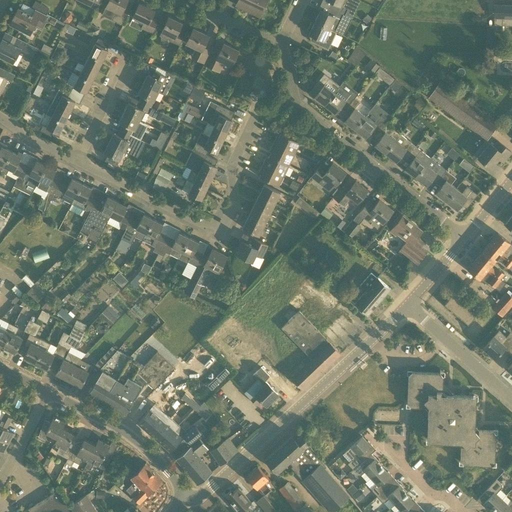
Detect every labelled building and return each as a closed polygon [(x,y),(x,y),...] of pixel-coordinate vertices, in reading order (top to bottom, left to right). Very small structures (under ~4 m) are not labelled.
[(123,25),(129,13),(123,10),(127,0),(108,0),(106,6),(115,10),(111,19),(123,25)] [(260,16),(267,0),(239,0),(237,5),(260,16)] [(345,15),(350,3),(352,3),(353,0),(328,0),(333,2),(330,8),(345,15)] [(152,33),(158,21),(151,18),(155,10),(139,3),(133,17),(144,22),(141,28),(152,33)] [(49,8),(42,4),(39,11),(46,14),(49,8)] [(511,5),(494,5),(494,18),(494,25),(502,25),(502,19),(511,18),(511,5)] [(35,25),(41,28),(48,14),(46,14),(39,11),(35,9),(32,15),(18,8),(9,24),(24,32),(23,34),(29,37),(30,35),(31,35),(35,25)] [(345,15),(330,8),(327,13),(320,10),(315,22),(337,32),(339,31),(340,28),(340,26),(345,15)] [(67,22),(71,15),(64,11),(59,18),(67,22)] [(52,17),(49,22),(54,25),(56,21),(57,19),(52,17)] [(180,45),(185,33),(179,30),(183,23),(168,17),(160,35),(161,36),(161,40),(168,39),(180,45)] [(89,25),(79,20),(76,27),(87,32),(89,25)] [(328,50),(331,44),(336,34),(337,32),(315,22),(309,34),(316,37),(313,43),(328,50)] [(97,35),(100,29),(90,24),(89,25),(87,32),(86,33),(92,36),(94,33),(97,35)] [(205,63),(211,50),(203,47),(209,35),(193,28),(186,43),(196,48),(192,57),(205,63)] [(14,45),(2,38),(0,42),(0,49),(1,50),(0,51),(0,57),(13,64),(19,54),(31,60),(36,48),(17,38),(14,45)] [(104,57),(108,50),(107,49),(95,43),(92,51),(104,57)] [(231,66),(239,50),(224,43),(219,54),(211,50),(205,63),(204,64),(219,72),(224,63),(231,66)] [(356,46),(349,55),(358,62),(364,53),(356,46)] [(98,69),(104,57),(92,51),(86,62),(98,69)] [(371,59),(365,68),(374,74),(375,72),(377,70),(377,69),(380,66),(371,59)] [(92,81),(98,69),(86,62),(79,74),(92,81)] [(484,62),(483,70),(492,70),(492,62),(484,62)] [(0,74),(0,85),(4,87),(8,79),(12,81),(15,75),(3,69),(0,74)] [(163,82),(166,76),(155,71),(153,74),(150,79),(146,77),(143,84),(158,92),(165,95),(168,89),(167,85),(163,82)] [(86,93),(92,81),(79,74),(73,87),(86,93)] [(325,105),(335,92),(329,88),(334,82),(324,74),(314,86),(319,91),(314,97),(325,105)] [(45,79),(41,77),(37,85),(41,86),(43,83),(46,86),(48,82),(45,79)] [(402,85),(395,80),(390,86),(397,92),(402,85)] [(487,139),(499,122),(440,80),(428,98),(487,139)] [(187,81),(183,90),(190,93),(194,84),(187,81)] [(150,107),(154,100),(158,92),(143,84),(138,94),(142,96),(139,101),(150,107)] [(340,107),(345,111),(355,98),(354,98),(339,86),(335,92),(325,105),(335,113),(340,107)] [(57,92),(52,103),(70,112),(75,101),(68,97),(70,92),(60,87),(57,92)] [(195,100),(200,90),(194,87),(189,98),(195,100)] [(355,129),(365,116),(360,112),(365,106),(355,98),(345,111),(349,115),(345,121),(355,129)] [(419,98),(416,102),(422,107),(425,103),(419,98)] [(124,112),(139,120),(144,123),(148,114),(160,120),(163,113),(160,111),(150,107),(139,101),(137,106),(129,102),(124,112)] [(227,131),(232,120),(230,120),(234,112),(209,101),(201,119),(215,126),(227,131)] [(160,111),(163,106),(156,102),(153,108),(160,111)] [(64,123),(70,112),(52,103),(46,114),(52,116),(64,123)] [(192,106),(189,113),(199,118),(203,110),(192,105),(192,106)] [(180,118),(185,120),(188,113),(184,111),(180,118)] [(120,130),(132,135),(133,132),(139,120),(124,112),(119,122),(123,124),(120,130)] [(188,113),(185,120),(190,123),(193,115),(188,113)] [(385,122),(376,114),(371,121),(365,116),(355,129),(365,137),(370,131),(375,135),(385,122)] [(59,134),(64,123),(52,116),(46,127),(59,134)] [(169,116),(165,123),(172,126),(176,119),(169,116)] [(415,117),(411,122),(415,126),(419,121),(415,117)] [(385,153),(395,140),(400,134),(385,122),(375,135),(380,139),(375,145),(385,153)] [(227,131),(215,126),(210,136),(222,142),(227,131)] [(132,135),(120,130),(118,135),(113,133),(108,143),(124,151),(131,154),(139,139),(137,139),(132,135)] [(222,142),(210,136),(201,132),(196,142),(209,149),(208,149),(217,153),(222,142)] [(300,143),(281,134),(279,137),(277,136),(273,144),(294,154),(300,143)] [(406,159),(416,146),(400,134),(395,140),(385,153),(396,161),(401,155),(406,159)] [(511,152),(498,141),(494,146),(490,143),(478,159),(490,168),(501,155),(506,159),(511,152)] [(0,170),(1,171),(11,151),(6,148),(7,146),(0,142),(0,170)] [(116,166),(124,151),(108,143),(103,153),(108,155),(105,160),(116,166)] [(289,165),(294,154),(273,144),(269,151),(271,152),(270,155),(289,165)] [(416,177),(426,164),(431,158),(416,146),(406,159),(411,163),(405,169),(416,177)] [(452,148),(447,154),(454,159),(459,153),(452,148)] [(17,154),(11,151),(1,171),(7,174),(9,170),(13,172),(12,173),(18,176),(24,164),(19,161),(23,154),(18,151),(17,154)] [(212,178),(217,167),(215,166),(217,160),(200,152),(192,168),(212,178)] [(289,165),(270,155),(268,159),(266,157),(262,165),(284,176),(289,165)] [(436,183),(446,170),(431,158),(426,164),(416,177),(426,185),(431,179),(436,183)] [(468,170),(471,165),(461,159),(458,164),(468,170)] [(41,162),(36,160),(32,168),(24,164),(18,176),(15,183),(24,188),(26,184),(34,188),(36,185),(39,179),(46,165),(41,163),(41,162)] [(345,172),(333,162),(327,170),(320,165),(311,176),(329,190),(334,184),(335,185),(337,184),(345,172)] [(39,179),(36,185),(48,192),(44,200),(49,203),(51,199),(54,194),(60,182),(52,178),(56,170),(52,168),(51,168),(46,165),(39,179)] [(278,187),(284,176),(262,165),(259,173),(261,174),(259,177),(278,187)] [(167,184),(173,174),(161,168),(156,178),(167,184)] [(207,189),(212,178),(192,168),(186,179),(207,189)] [(446,201),(456,188),(451,184),(456,178),(446,170),(436,183),(441,187),(436,193),(446,201)] [(142,182),(146,175),(138,171),(135,179),(142,182)] [(76,180),(72,178),(68,186),(60,182),(54,194),(51,199),(59,203),(62,198),(72,203),(75,197),(82,183),(77,181),(76,180)] [(201,200),(207,189),(186,179),(181,190),(201,200)] [(342,185),(341,187),(334,195),(333,197),(344,206),(351,197),(363,207),(368,201),(362,196),(367,190),(355,180),(348,190),(342,185)] [(82,183),(75,197),(72,203),(84,210),(84,209),(90,212),(96,200),(88,196),(92,188),(87,186),(82,183)] [(259,236),(280,192),(264,184),(243,228),(259,236)] [(477,194),(472,190),(467,186),(462,193),(456,188),(446,201),(457,209),(462,203),(467,207),(477,194)] [(5,189),(0,197),(5,200),(9,191),(5,189)] [(104,229),(108,221),(110,215),(117,201),(112,199),(113,199),(112,198),(107,196),(104,204),(96,200),(90,212),(81,230),(90,234),(95,224),(104,229)] [(316,218),(320,213),(299,197),(295,202),(316,218)] [(49,203),(44,200),(42,199),(38,208),(45,211),(49,203)] [(363,207),(358,213),(364,218),(368,221),(369,220),(372,222),(371,223),(378,228),(382,222),(383,223),(393,210),(379,199),(374,206),(368,201),(363,207)] [(122,204),(117,201),(110,215),(120,220),(121,220),(123,221),(120,227),(125,230),(131,218),(123,214),(127,206),(123,204),(122,204)] [(320,213),(328,219),(333,213),(325,207),(320,213)] [(148,216),(143,214),(139,222),(131,218),(125,230),(121,238),(132,243),(135,236),(143,240),(146,233),(153,219),(148,217),(148,216)] [(418,237),(422,231),(403,215),(390,232),(396,237),(399,233),(408,240),(399,250),(417,264),(427,251),(421,246),(424,242),(418,237)] [(339,217),(334,224),(340,229),(346,222),(339,217)] [(158,222),(153,219),(146,233),(143,240),(155,246),(153,251),(158,254),(167,236),(159,232),(163,224),(159,222),(158,222)] [(352,237),(359,229),(361,226),(359,224),(353,220),(350,223),(344,231),(352,237)] [(183,235),(179,232),(175,240),(167,236),(158,254),(163,256),(166,252),(178,258),(189,237),(184,235),(183,235)] [(511,253),(511,254),(511,253),(511,245),(510,243),(498,233),(489,243),(511,262),(511,253)] [(194,240),(189,237),(178,258),(187,262),(188,261),(197,266),(203,254),(195,250),(199,242),(195,240),(194,240)] [(268,246),(263,243),(254,239),(251,245),(242,241),(236,254),(251,262),(255,254),(262,258),(268,246)] [(378,249),(374,244),(373,243),(367,248),(372,254),(378,249)] [(511,262),(489,243),(483,251),(495,261),(498,258),(504,263),(503,263),(511,271),(511,270),(511,262)] [(218,272),(226,256),(212,249),(208,257),(203,254),(197,266),(183,292),(195,298),(206,276),(210,267),(218,272)] [(497,271),(491,266),(495,261),(483,251),(476,259),(500,279),(504,274),(498,269),(497,271)] [(500,279),(476,259),(468,270),(480,280),(480,279),(486,283),(489,283),(499,291),(506,283),(500,279)] [(317,268),(312,273),(317,277),(322,272),(317,268)] [(113,278),(120,285),(126,279),(119,272),(113,278)] [(377,278),(371,273),(360,285),(366,291),(355,304),(367,315),(390,289),(377,277),(377,278)] [(256,324),(245,334),(252,340),(256,337),(265,346),(260,351),(264,355),(269,350),(275,357),(270,362),(274,366),(279,361),(286,367),(285,368),(299,382),(323,359),(323,360),(324,359),(321,355),(326,350),(329,354),(330,353),(330,352),(353,329),(341,316),(339,314),(339,315),(332,309),(337,304),(333,300),(329,305),(322,298),(327,294),(323,290),(318,294),(309,284),(312,281),(306,274),(296,285),(301,290),(294,297),(296,299),(296,298),(300,302),(300,303),(325,328),(323,331),(324,332),(316,340),(316,339),(310,345),(303,353),(302,352),(299,354),(268,323),(261,330),(256,324)] [(135,275),(130,284),(138,288),(143,279),(135,275)] [(502,316),(511,305),(511,296),(507,292),(493,308),(502,316)] [(468,324),(478,313),(454,293),(444,304),(468,324)] [(40,309),(36,317),(44,322),(48,313),(40,309)] [(110,325),(115,320),(104,310),(99,315),(110,325)] [(148,324),(153,329),(159,322),(155,318),(148,324)] [(30,334),(35,322),(30,320),(24,331),(30,334)] [(35,322),(30,334),(34,336),(35,336),(41,325),(35,322)] [(0,345),(15,353),(22,338),(15,335),(18,328),(10,323),(0,343),(0,345)] [(5,330),(0,327),(0,324),(0,323),(0,343),(10,323),(9,323),(5,330)] [(73,353),(82,343),(80,342),(85,331),(74,325),(69,335),(64,346),(68,348),(73,353)] [(506,337),(499,330),(493,336),(483,347),(495,358),(503,348),(510,354),(511,352),(511,334),(510,333),(506,337)] [(64,346),(69,335),(63,332),(58,343),(64,346)] [(46,341),(35,336),(34,336),(24,357),(35,363),(46,341)] [(47,369),(54,355),(47,351),(51,344),(46,341),(35,363),(47,369)] [(117,350),(109,359),(100,369),(102,371),(89,393),(100,399),(108,385),(112,387),(129,357),(117,350)] [(175,368),(158,351),(144,366),(129,357),(112,387),(108,385),(100,399),(126,415),(146,381),(154,389),(163,380),(175,368)] [(78,362),(79,360),(67,354),(64,360),(63,359),(56,373),(68,380),(77,362),(78,362)] [(104,355),(95,365),(100,369),(109,359),(104,355)] [(264,385),(250,398),(256,405),(261,400),(266,405),(278,394),(265,380),(270,376),(261,367),(262,366),(257,361),(252,366),(257,370),(253,374),(264,385)] [(81,386),(88,372),(76,366),(78,362),(77,362),(68,380),(81,386)] [(492,465),(495,462),(496,434),(493,430),(479,430),(475,426),(476,399),(473,396),(448,395),(448,391),(447,389),(443,389),(443,376),(440,373),(412,372),(408,375),(407,403),(410,407),(425,407),(428,411),(427,438),(430,442),(457,443),(461,446),(460,461),(463,464),(492,465)] [(10,401),(16,404),(19,394),(13,392),(10,401)] [(179,424),(169,416),(164,412),(161,409),(159,408),(154,404),(150,409),(149,409),(137,422),(153,436),(177,457),(199,438),(203,435),(195,426),(187,432),(179,424)] [(6,429),(12,417),(5,414),(2,420),(0,418),(0,438),(9,443),(14,433),(6,429)] [(62,428),(65,422),(54,416),(51,422),(44,419),(38,435),(49,441),(52,435),(57,438),(62,428)] [(70,440),(73,434),(62,428),(57,438),(54,443),(59,446),(56,452),(68,458),(76,442),(70,440)] [(326,467),(302,435),(295,441),(291,436),(265,459),(277,473),(289,463),(292,466),(291,467),(302,480),(329,511),(332,511),(349,497),(324,469),(326,467)] [(367,442),(362,436),(345,452),(352,460),(348,463),(353,469),(357,465),(371,453),(376,449),(368,440),(367,442)] [(0,450),(3,453),(9,443),(0,438),(0,450)] [(198,484),(212,472),(197,453),(205,445),(199,438),(177,457),(176,458),(198,484)] [(91,455),(95,445),(84,439),(81,445),(76,442),(68,458),(65,463),(71,466),(74,461),(79,464),(82,458),(88,461),(91,455)] [(105,469),(112,454),(107,451),(110,445),(98,439),(95,445),(91,455),(88,461),(93,463),(105,469)] [(236,451),(227,439),(223,441),(210,450),(220,465),(233,455),(233,454),(237,451),(236,450),(236,451)] [(370,478),(382,467),(378,462),(379,461),(371,453),(357,465),(353,469),(358,475),(361,475),(365,472),(370,478)] [(151,469),(146,463),(147,462),(146,462),(130,477),(135,481),(126,489),(133,496),(132,497),(138,503),(139,503),(141,501),(148,495),(149,494),(151,495),(154,492),(154,489),(162,482),(151,470),(152,469),(152,468),(151,469)] [(271,489),(264,482),(268,478),(258,466),(246,476),(257,488),(258,487),(265,494),(271,489)] [(387,472),(382,467),(370,478),(376,484),(372,488),(372,490),(377,496),(395,479),(388,471),(387,472)] [(395,504),(406,494),(402,489),(403,488),(395,479),(377,496),(383,501),(385,502),(389,498),(395,504)] [(502,499),(507,495),(500,489),(502,487),(502,484),(496,479),(477,500),(485,508),(487,506),(492,511),(502,499)] [(304,504),(288,482),(279,489),(295,511),(312,511),(306,503),(304,504)] [(251,502),(238,487),(233,492),(230,490),(223,496),(237,511),(245,511),(248,510),(246,507),(251,502)] [(73,511),(66,502),(58,490),(50,495),(48,496),(23,511),(73,511)] [(358,501),(363,497),(358,491),(353,495),(358,501)] [(97,511),(90,500),(94,497),(91,492),(69,505),(73,511),(97,511)] [(413,511),(420,506),(412,498),(411,499),(406,494),(395,504),(401,511),(398,511),(413,511)] [(265,511),(276,511),(277,511),(263,495),(256,501),(265,511)] [(511,511),(511,501),(509,505),(502,499),(492,511),(511,511)]
